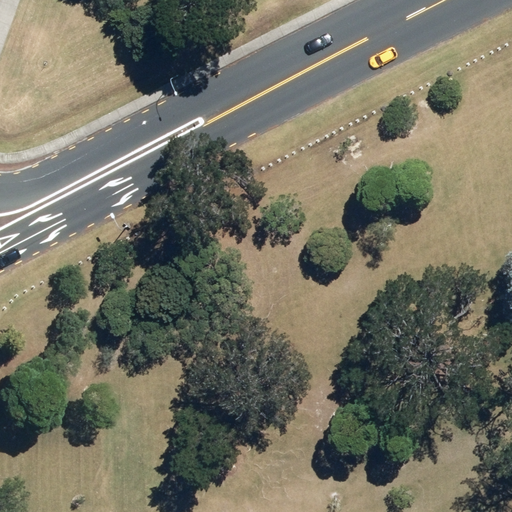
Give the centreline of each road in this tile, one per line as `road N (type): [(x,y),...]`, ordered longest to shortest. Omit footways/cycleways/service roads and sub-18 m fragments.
road 1 (secondary): [(255,96),(208,139),(0,252)]
road 2 (secondary): [(0,195),(187,104),(255,96)]
road 3 (secondary): [(255,96),(446,0)]
